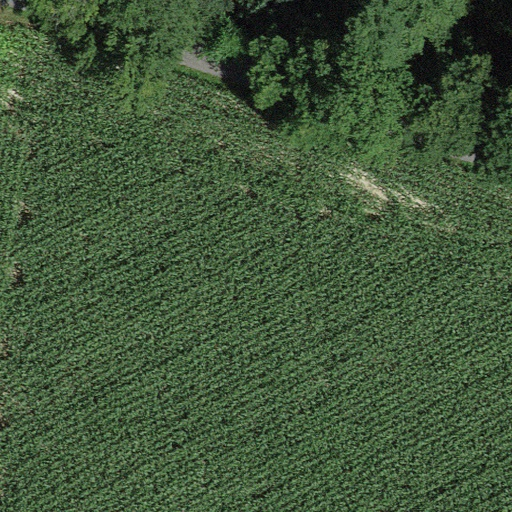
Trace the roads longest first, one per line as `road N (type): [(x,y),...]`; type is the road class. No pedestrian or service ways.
road 1 (track): [(511,159),(225,65)]
road 2 (track): [(32,0),(225,65)]
